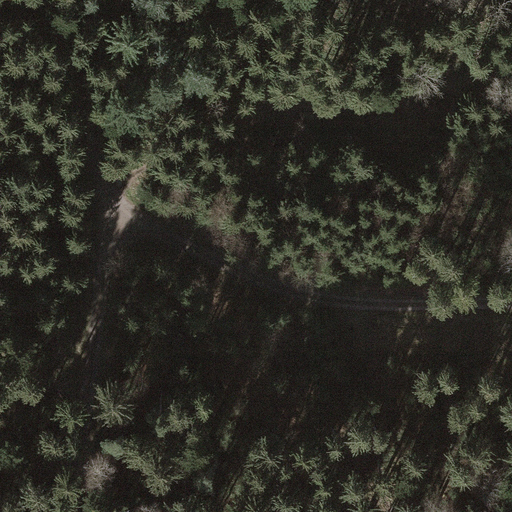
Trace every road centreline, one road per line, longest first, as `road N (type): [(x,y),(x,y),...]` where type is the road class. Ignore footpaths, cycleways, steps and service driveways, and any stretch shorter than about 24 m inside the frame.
road 1 (track): [(511,304),(370,304),(208,260),(105,212)]
road 2 (track): [(69,511),(105,212)]
road 3 (track): [(105,212),(54,0)]
